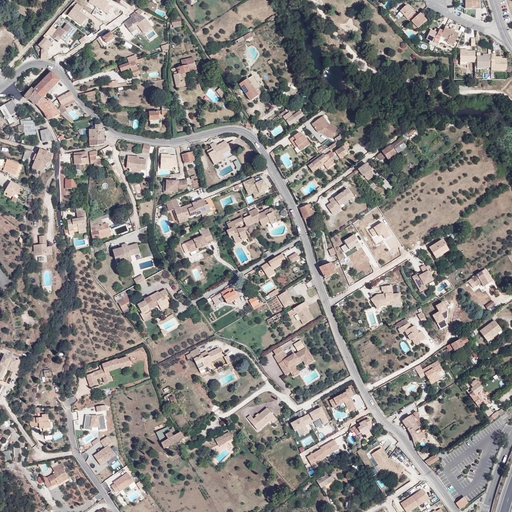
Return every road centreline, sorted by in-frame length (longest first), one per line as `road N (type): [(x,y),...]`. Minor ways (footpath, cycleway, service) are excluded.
road 1 (residential): [(304,236),(363,391),(457,511)]
road 2 (track): [(56,175),(66,388)]
road 3 (residential): [(0,88),(40,110),(60,144),(47,184),(50,231)]
road 4 (residential): [(0,85),(26,65),(54,64),(83,107),(114,132)]
road 5 (unknown): [(386,423),(511,341)]
road 6 (residential): [(66,388),(74,443),(118,511)]
road 7 (residential): [(293,207),(399,134)]
road 8 (residential): [(304,236),(194,301)]
